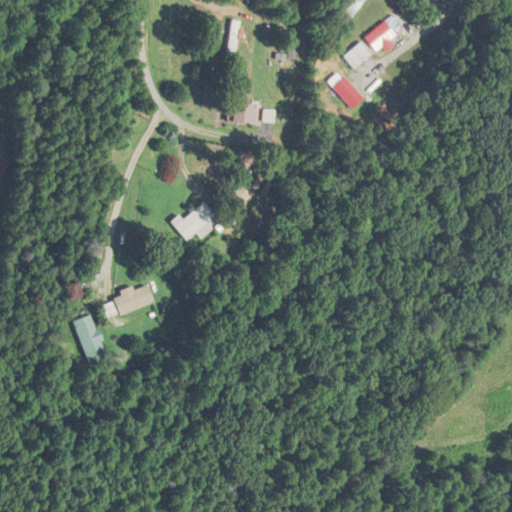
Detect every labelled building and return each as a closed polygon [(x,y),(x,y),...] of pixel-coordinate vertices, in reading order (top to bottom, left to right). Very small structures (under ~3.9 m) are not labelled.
[(363,0),(347,0),(339,11),(348,19),(363,0)] [(225,61),(236,62),(240,20),(229,19),(225,61)] [(363,36),(375,53),(396,37),(383,21),(363,36)] [(350,65),(367,53),(359,42),(342,54),(350,65)] [(229,122),(255,122),(255,102),(229,102),(229,122)] [(180,219),(177,215),(169,221),(183,241),(195,233),(197,236),(218,221),(204,202),(180,219)] [(106,319),(150,301),(144,285),(131,290),(130,286),(117,291),(119,297),(101,304),(106,319)] [(70,321),(87,366),(105,359),(89,315),(70,321)]
